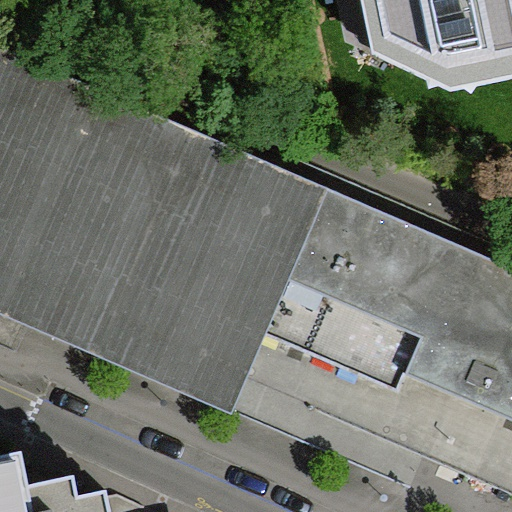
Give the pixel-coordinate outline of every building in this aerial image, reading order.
[(511,0),(361,0),(372,54),(450,94),(511,81),(511,0)] [(230,421),(233,414),(266,336),(256,331),(315,185),(0,48),(0,319),(29,333),(230,421)] [(511,269),(315,185),(256,331),(266,336),(398,393),(408,376),(511,419),(511,269)] [(29,333),(0,319),(0,344),(17,352),(29,333)] [(112,511),(107,490),(79,495),(75,476),(30,485),(23,452),(0,456),(0,511),(112,511)]
